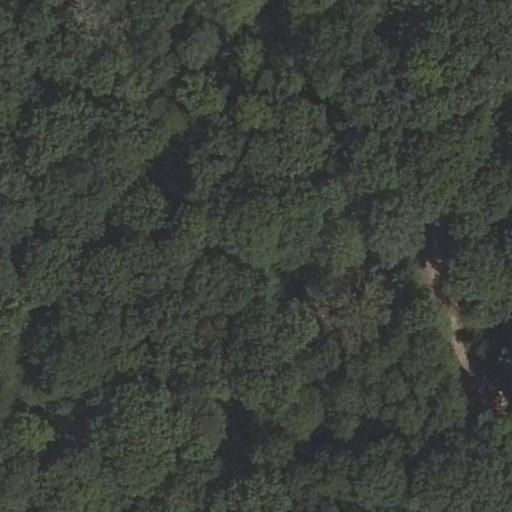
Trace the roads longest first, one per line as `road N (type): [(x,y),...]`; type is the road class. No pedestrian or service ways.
road 1 (track): [(394,0),(402,150),(446,334),(511,424)]
road 2 (track): [(107,511),(0,274)]
